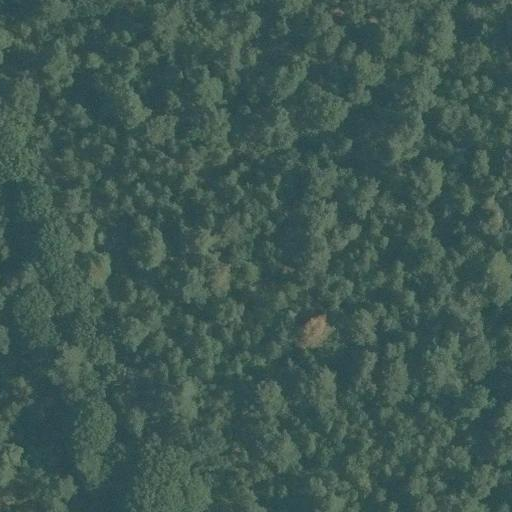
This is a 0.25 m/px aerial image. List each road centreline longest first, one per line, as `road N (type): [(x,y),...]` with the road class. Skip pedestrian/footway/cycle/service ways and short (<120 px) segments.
road 1 (track): [(54,339),(145,511)]
road 2 (track): [(54,339),(0,226)]
